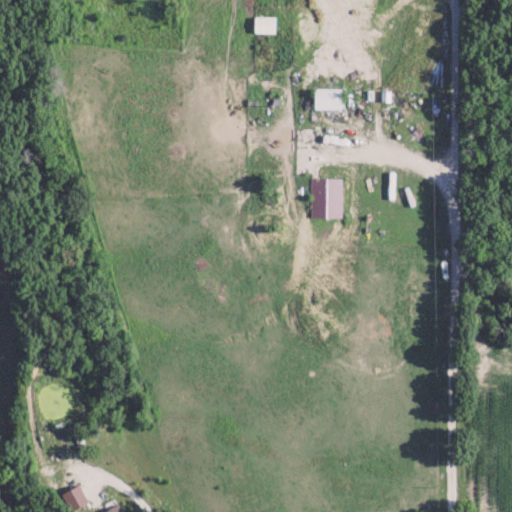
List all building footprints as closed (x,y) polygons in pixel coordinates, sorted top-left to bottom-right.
[(280,16),(258,15),(258,32),(279,32),(280,16)] [(318,108),(346,109),(346,88),(319,87),(318,108)] [(312,178),(311,216),(342,216),(343,178),(312,178)] [(74,511),(92,502),(83,484),(65,493),(74,511)] [(126,511),(122,503),(105,511),(126,511)]
